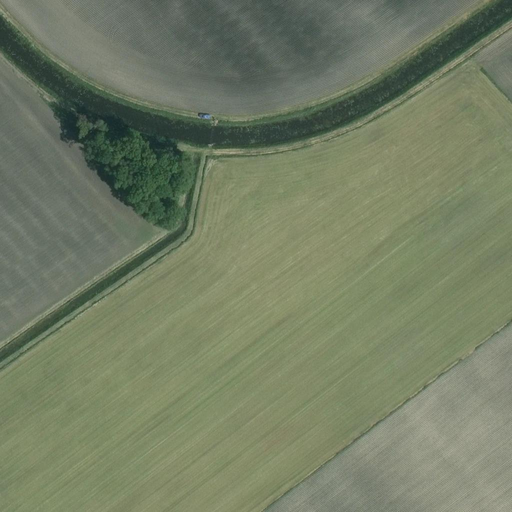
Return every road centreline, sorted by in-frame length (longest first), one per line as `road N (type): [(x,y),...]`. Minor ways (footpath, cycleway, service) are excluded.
road 1 (track): [(0,60),(108,135),(192,153),(278,151),(373,114),(511,21)]
road 2 (track): [(0,8),(63,65),(125,95),(217,117),(281,115),(333,94),(483,0)]
